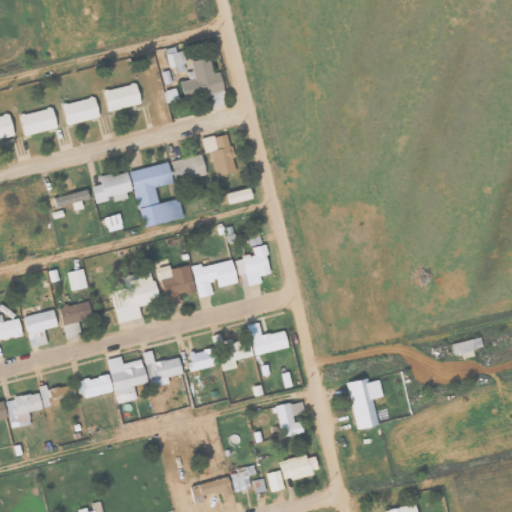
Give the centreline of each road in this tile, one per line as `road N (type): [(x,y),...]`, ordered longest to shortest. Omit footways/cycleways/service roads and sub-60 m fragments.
road 1 (residential): [(344,511),(216,0)]
road 2 (residential): [(0,369),(291,296)]
road 3 (residential): [(0,172),(243,111)]
